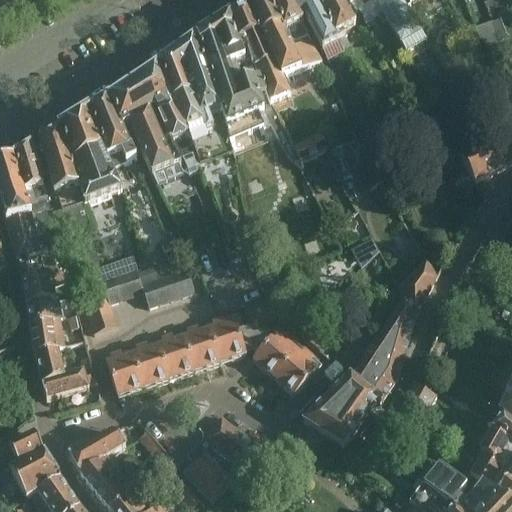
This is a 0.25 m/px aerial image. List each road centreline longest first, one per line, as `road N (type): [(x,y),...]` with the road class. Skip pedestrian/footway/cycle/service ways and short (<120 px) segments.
road 1 (residential): [(0,140),(161,32)]
road 2 (residential): [(111,421),(93,352),(204,310)]
